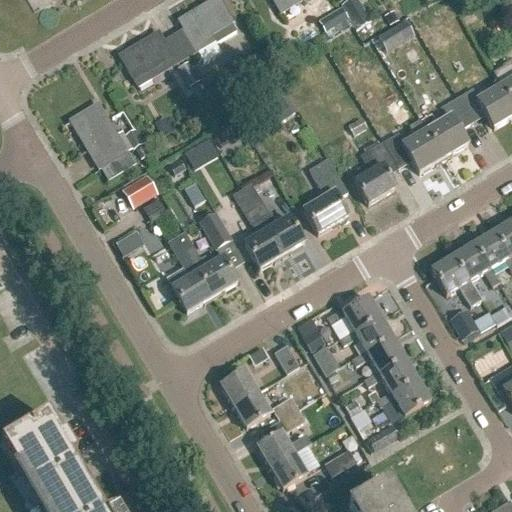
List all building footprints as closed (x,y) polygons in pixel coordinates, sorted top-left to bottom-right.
[(268,0),(281,20),(313,0),(268,0)] [(371,26),(356,1),(340,10),(341,11),(350,27),(355,36),(371,26)] [(236,35),(233,29),(218,5),(180,28),(185,37),(175,43),(188,64),(198,58),(215,48),(236,35)] [(350,27),(341,11),(318,25),(325,37),(333,32),(336,36),(350,27)] [(386,58),(413,42),(404,26),(376,43),(386,58)] [(344,47),(355,40),(350,31),(338,38),(344,47)] [(135,87),(173,64),(177,71),(188,64),(175,43),(164,49),(159,40),(121,63),(135,87)] [(280,64),(291,58),(284,46),(273,53),(280,64)] [(502,71),(494,77),(502,90),(511,84),(511,63),(501,70),(502,71)] [(202,89),(191,69),(179,75),(191,95),(202,89)] [(213,101),(223,95),(216,83),(206,89),(213,101)] [(511,84),(502,90),(501,91),(511,109),(511,84)] [(472,94),(457,103),(472,128),(484,121),(492,134),(511,122),(511,109),(501,91),(478,104),(472,94)] [(280,102),(262,113),(273,131),(297,117),(286,99),(280,102)] [(447,123),(426,136),(442,164),(466,150),(458,136),(472,128),(457,103),(441,112),(447,123)] [(106,173),(127,160),(126,157),(116,140),(100,112),(73,128),(91,158),(96,155),(106,173)] [(161,143),(173,136),(165,122),(153,128),(161,143)] [(360,123),(347,131),(353,141),(367,133),(360,123)] [(234,144),(242,140),(235,128),(227,132),(234,144)] [(121,136),(116,140),(126,157),(132,154),(132,155),(134,154),(140,164),(148,160),(142,149),(134,135),(124,141),(121,136)] [(399,138),(382,148),(392,165),(398,175),(411,167),(418,179),(442,164),(426,136),(405,148),(399,138)] [(368,179),(354,187),(367,210),(395,193),(382,171),(392,165),(382,148),(366,158),(358,162),(368,179)] [(174,181),(185,175),(178,163),(167,169),(174,181)] [(320,241),(350,223),(340,206),(349,201),(329,167),(312,177),(327,204),(306,217),(320,241)] [(146,181),(121,196),(132,215),(157,200),(146,181)] [(188,193),(197,208),(206,203),(198,188),(188,193)] [(251,189),(241,195),(259,225),(269,219),(251,189)] [(241,195),(232,200),(250,230),(259,225),(241,195)] [(215,218),(198,228),(215,256),(232,247),(215,218)] [(269,219),(259,225),(266,236),(265,236),(280,262),(303,248),(288,223),(275,230),(269,219)] [(511,228),(494,239),(509,265),(511,263),(511,228)] [(146,231),(119,246),(126,260),(153,245),(146,231)] [(265,236),(244,249),(259,275),(280,262),(265,236)] [(183,255),(193,250),(186,239),(169,249),(191,284),(174,294),(189,320),(214,305),(183,255)] [(511,263),(509,265),(494,239),(474,251),(490,277),(492,276),(506,267),(511,277),(511,263)] [(207,274),(193,250),(183,255),(214,305),(239,290),(224,265),(207,274)] [(500,289),(492,276),(490,277),(474,251),(453,263),(469,289),(471,288),(485,279),(493,293),(500,289)] [(448,302),(459,295),(470,313),(482,306),(479,301),(471,288),(469,289),(453,263),(433,276),(448,302)] [(345,324),(353,338),(355,341),(382,326),(369,304),(343,320),(342,317),(327,326),(331,332),(345,324)] [(500,326),(511,319),(511,311),(511,309),(495,317),(500,326)] [(461,319),(447,327),(459,348),(460,350),(477,340),(471,328),(464,317),(461,319)] [(368,362),(394,346),(382,326),(355,341),(353,338),(340,346),(344,353),(357,345),(366,358),(368,362)] [(510,355),(511,353),(511,329),(499,338),(510,355)] [(303,345),(311,358),(324,350),(316,337),(303,345)] [(380,382),(406,367),(394,346),(368,362),(366,358),(352,366),(356,374),(370,365),(378,379),(380,382)] [(335,377),(339,374),(326,352),(312,360),(325,382),(326,382),(335,377)] [(254,372),(268,363),(261,353),(248,361),(254,372)] [(287,381),(299,374),(287,353),(275,360),(287,381)] [(418,387),(406,367),(380,382),(378,379),(365,387),(369,394),(382,386),(391,400),(393,403),(418,387)] [(330,389),(338,383),(335,377),(326,382),(330,389)] [(221,392),(233,413),(257,399),(245,378),(221,392)] [(431,408),(418,387),(393,403),(391,400),(377,408),(381,415),(395,406),(405,424),(431,408)] [(511,408),(504,395),(496,400),(504,413),(511,408)] [(270,421),(257,399),(233,413),(247,435),(270,421)] [(350,422),(361,415),(355,405),(344,412),(350,422)] [(280,428),(297,418),(290,406),(273,416),(280,428)] [(304,430),(297,418),(280,428),(287,440),(304,430)] [(139,511),(132,498),(97,509),(72,466),(76,463),(64,443),(61,445),(48,422),(1,450),(15,474),(17,473),(34,494),(41,511),(139,511)] [(373,456),(398,442),(392,430),(367,445),(373,456)] [(270,474),(294,460),(311,450),(306,441),(289,451),(282,440),(258,454),(270,474)] [(332,483),(356,468),(350,457),(325,472),(332,483)] [(307,482),(294,460),(270,474),(283,496),(307,482)] [(397,511),(385,491),(349,511),(397,511)]
